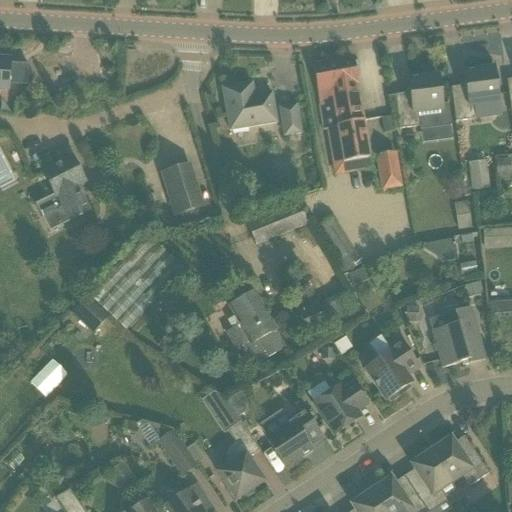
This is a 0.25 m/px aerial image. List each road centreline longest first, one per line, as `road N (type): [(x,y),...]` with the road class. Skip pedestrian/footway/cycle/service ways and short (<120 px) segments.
road 1 (tertiary): [(0,21),(307,38),(511,11)]
road 2 (residential): [(511,388),(463,391),(280,511)]
road 3 (track): [(236,244),(189,88)]
